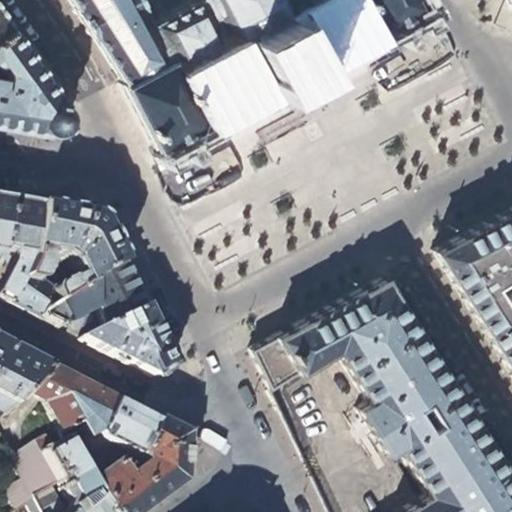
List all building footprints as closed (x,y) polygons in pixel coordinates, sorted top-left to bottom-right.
[(64,0),(88,38),(90,37),(98,50),(120,83),(117,85),(151,152),(199,125),(196,120),(260,84),(265,89),(287,77),(305,67),(302,62),(367,26),(370,32),(415,7),(412,0),(64,0)] [(511,0),(503,0),(511,16),(511,0)] [(0,126),(40,134),(41,131),(46,134),(53,131),(59,128),(61,125),(63,120),(63,116),(62,112),(59,106),(59,103),(6,26),(0,30),(0,67),(2,71),(0,83),(0,126)] [(0,286),(0,303),(6,307),(24,267),(35,211),(18,208),(6,206),(0,242),(0,253),(10,255),(9,261),(4,260),(4,264),(10,266),(0,286)] [(511,206),(478,224),(426,252),(460,305),(478,333),(511,311),(511,206)] [(93,222),(78,219),(54,215),(35,211),(24,267),(6,307),(19,313),(36,322),(42,316),(101,278),(118,269),(106,246),(97,227),(93,222)] [(97,319),(103,331),(139,313),(118,269),(101,278),(42,316),(36,322),(57,333),(88,316),(91,321),(97,319)] [(511,511),(511,491),(377,282),(305,320),(246,352),(266,392),(328,353),(363,405),(354,411),(381,453),(391,447),(422,494),(395,511),(511,511)] [(511,375),(511,311),(478,333),(491,353),(507,379),(511,375)] [(152,340),(139,313),(103,331),(76,343),(149,381),(167,372),(152,340)] [(22,399),(45,373),(4,352),(0,349),(0,420),(17,405),(22,399)] [(22,399),(37,406),(60,380),(45,373),(22,399)] [(76,425),(85,440),(96,434),(111,406),(77,389),(60,380),(37,406),(40,407),(58,435),(76,425)] [(100,441),(134,462),(153,428),(133,417),(111,406),(96,434),(100,441)] [(114,467),(90,484),(107,509),(105,511),(145,511),(160,501),(179,488),(179,458),(180,442),(153,428),(134,462),(140,471),(123,483),(114,467)] [(110,460),(100,441),(96,434),(85,440),(69,450),(83,474),(110,460)] [(62,511),(48,489),(31,500),(37,511),(105,511),(107,509),(90,484),(83,474),(69,450),(63,442),(46,452),(44,448),(46,446),(42,439),(32,446),(55,483),(68,506),(65,511),(62,511)] [(0,493),(0,495),(11,511),(14,511),(31,500),(48,489),(53,485),(55,483),(32,446),(4,467),(15,484),(0,493)] [(37,511),(31,500),(14,511),(37,511)]
